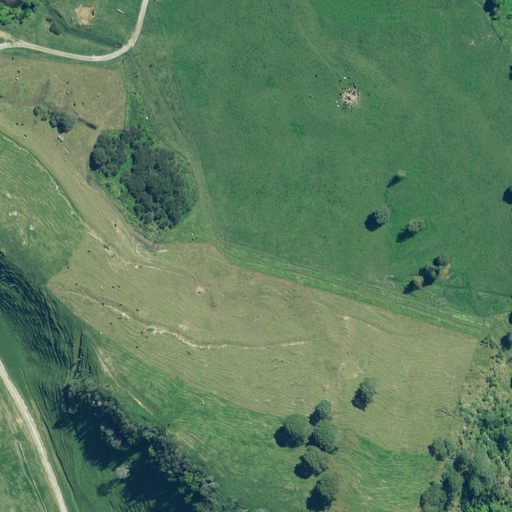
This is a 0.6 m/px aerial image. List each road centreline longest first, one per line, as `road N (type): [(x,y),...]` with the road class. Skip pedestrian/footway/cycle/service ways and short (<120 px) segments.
road 1 (track): [(145,0),(126,45),(64,62),(0,62)]
road 2 (track): [(0,349),(45,444),(62,511)]
